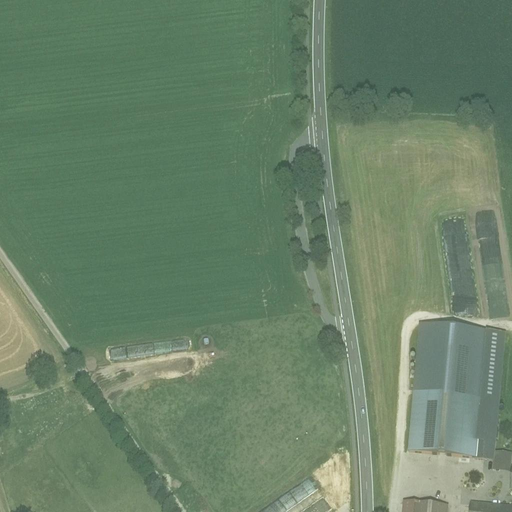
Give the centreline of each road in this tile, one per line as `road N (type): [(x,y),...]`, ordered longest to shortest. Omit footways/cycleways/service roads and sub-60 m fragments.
road 1 (residential): [(182,511),(0,256)]
road 2 (unclassified): [(348,327),(321,309),(298,222),(293,159),(320,131)]
road 3 (tertiary): [(348,327),(320,131)]
road 4 (tertiary): [(365,511),(348,327)]
road 5 (tertiary): [(320,131),(318,0)]
